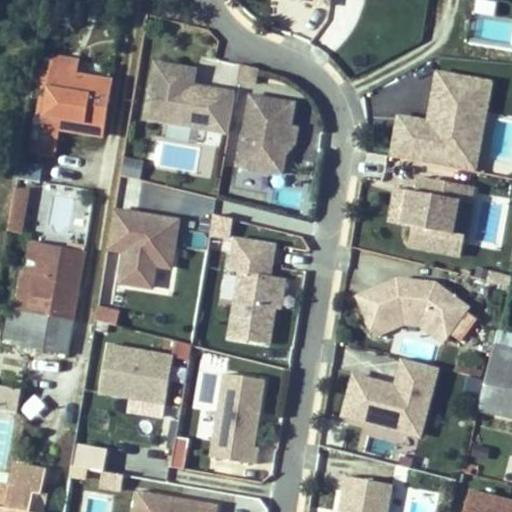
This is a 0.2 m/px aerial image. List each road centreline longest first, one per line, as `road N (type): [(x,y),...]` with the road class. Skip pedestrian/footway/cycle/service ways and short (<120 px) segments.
road 1 (residential): [(273,511),(338,104),(308,70),(229,39),(206,0)]
road 2 (track): [(85,301),(136,0)]
